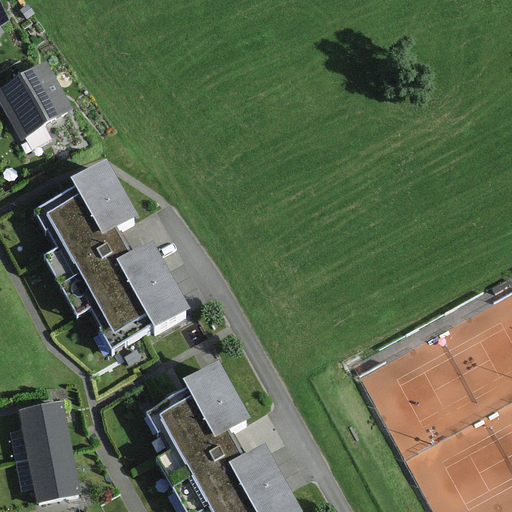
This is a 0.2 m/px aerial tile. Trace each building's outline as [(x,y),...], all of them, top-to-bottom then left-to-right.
[(0,14),(0,38),(10,33),(0,14)] [(52,78),(5,102),(29,149),(76,125),(52,78)] [(122,180),(46,223),(128,366),(203,323),(122,180)] [(307,511),(233,382),(159,425),(208,511),(307,511)] [(22,418),(31,461),(69,453),(61,410),(22,418)] [(31,461),(39,504),(78,497),(69,453),(31,461)]
